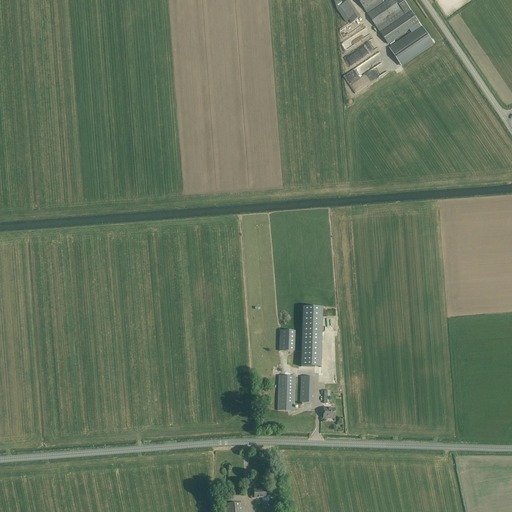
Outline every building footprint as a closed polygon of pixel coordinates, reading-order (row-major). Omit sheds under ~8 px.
[(334,0),(337,9),(346,22),(349,19),(340,6),(343,3),(340,0),(334,0)] [(357,0),(364,10),(365,10),(367,14),(383,3),(381,0),(357,0)] [(412,11),(403,0),(388,0),(367,14),(380,33),(408,14),(412,11)] [(390,49),(402,65),(434,44),(412,11),(408,14),(415,25),(413,27),(415,32),(390,49)] [(408,14),(380,33),(388,44),(411,28),(413,27),(415,25),(408,14)] [(371,59),(376,66),(380,62),(379,60),(384,56),(380,52),(371,59)] [(279,351),(293,352),(294,331),(280,331),(279,351)] [(296,376),(279,376),(277,410),(294,411),(296,376)] [(335,419),(335,417),(335,410),(324,409),(323,418),(335,419)] [(266,496),(266,495),(266,490),(258,490),(254,490),(254,495),(254,499),(262,498),(262,500),(263,501),(268,501),(269,500),(269,497),(268,496),(266,496)] [(244,511),(244,503),(224,505),(224,511),(244,511)]
